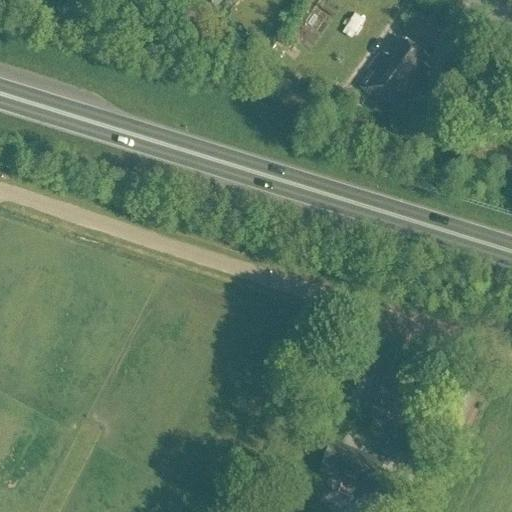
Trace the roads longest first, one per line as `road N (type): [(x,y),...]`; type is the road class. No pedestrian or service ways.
road 1 (unclassified): [(511,360),(0,194)]
road 2 (trunk): [(511,256),(0,98)]
road 3 (track): [(477,348),(398,511)]
